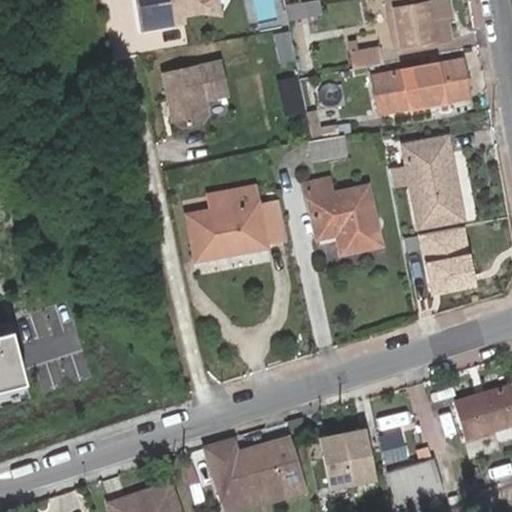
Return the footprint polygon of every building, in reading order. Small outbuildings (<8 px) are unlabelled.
[(210,0),(140,0),(145,28),(179,22),(178,15),(204,10),(210,0)] [(445,20),(441,2),(420,5),(419,0),(384,0),(388,12),(394,11),(401,48),(450,39),(446,20),(445,20)] [(286,7),(289,22),(321,16),(319,1),(299,5),(286,7)] [(448,1),(441,2),(445,20),(446,20),(452,19),(448,1)] [(394,11),(388,12),(395,49),(401,48),(394,11)] [(352,53),(356,70),(384,64),(381,47),(352,53)] [(229,95),(222,61),(165,74),(174,120),(185,127),(202,123),(209,113),(206,100),(229,95)] [(397,102),(399,111),(472,97),(466,61),(425,69),(391,75),(377,77),(381,105),(397,102)] [(314,77),(301,79),(314,142),(324,140),(326,140),(324,133),(314,77)] [(383,114),(399,111),(397,102),(381,105),(383,114)] [(324,133),(326,140),(342,137),(341,130),(324,133)] [(314,142),(307,143),(310,160),(345,154),(342,137),(326,140),(324,140),(314,142)] [(404,149),(423,230),(468,220),(450,138),(404,149)] [(307,203),(333,197),(329,178),(303,184),(307,203)] [(333,197),(307,203),(316,241),(336,238),(340,256),(379,248),(367,190),(333,197)] [(255,191),(208,199),(210,213),(257,206),(255,191)] [(257,206),(265,247),(285,244),(278,203),(257,206)] [(257,206),(210,213),(186,217),(193,263),(266,251),(265,247),(257,206)] [(402,246),(408,281),(435,276),(430,242),(402,246)] [(0,403),(25,397),(6,323),(0,324),(0,403)] [(511,388),(511,387),(485,395),(487,400),(459,409),(468,437),(511,424),(511,388)] [(487,400),(485,395),(457,403),(459,409),(487,400)] [(361,426),(314,436),(325,488),(372,478),(361,426)] [(379,434),(388,461),(411,453),(403,426),(379,434)] [(224,499),(286,480),(299,476),(293,458),(287,438),(238,454),(234,442),(226,445),(225,442),(206,448),(222,500),(224,499)] [(387,465),(395,505),(437,496),(430,458),(387,465)] [(290,491),(286,480),(224,499),(227,510),(290,491)] [(181,511),(172,483),(113,503),(115,511),(181,511)] [(395,505),(396,511),(422,511),(440,507),(437,496),(395,505)]
